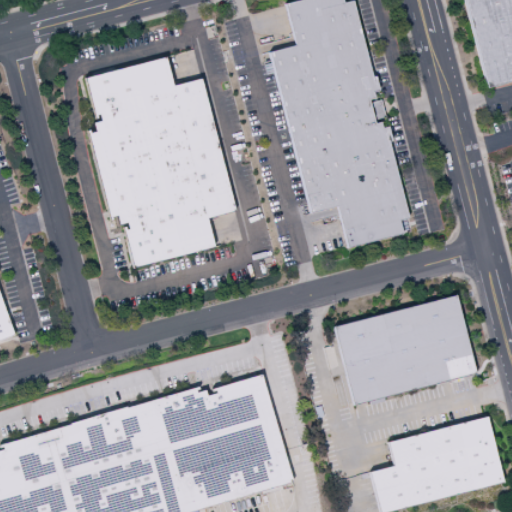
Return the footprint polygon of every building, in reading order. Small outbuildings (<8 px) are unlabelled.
[(299,0),(283,4),(294,46),(267,53),(308,214),(335,207),(346,249),(401,235),(398,221),(407,219),(388,143),(391,142),(386,126),(381,128),(380,122),(374,123),(368,101),(373,99),(371,93),(377,92),(373,78),(370,78),(351,1),(342,3),(341,0),(299,0)] [(511,0),(462,0),(485,89),(511,81),(511,0)] [(82,78),(93,120),(96,119),(96,116),(97,116),(99,122),(92,124),(94,133),(89,134),(88,130),(84,131),(108,223),(112,221),(111,218),(115,217),(118,226),(125,224),(127,230),(125,230),(124,227),(121,228),(131,270),(214,248),(206,219),(234,212),(200,79),(172,86),(165,57),(82,78)] [(331,328),(352,407),(475,375),(454,295),(331,328)] [(0,341),(14,336),(0,296),(0,341)] [(0,511),(0,450),(2,450),(1,445),(194,388),(195,393),(204,391),(205,397),(215,394),(213,389),(259,375),(291,484),(193,511),(0,511)] [(367,473),(376,511),(396,511),(503,484),(485,417),(385,443),(391,467),(367,473)]
